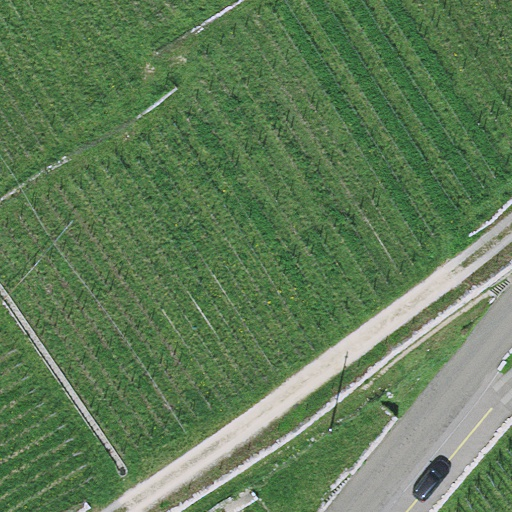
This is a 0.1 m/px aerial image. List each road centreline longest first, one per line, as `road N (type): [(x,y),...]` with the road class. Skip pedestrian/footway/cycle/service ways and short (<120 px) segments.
road 1 (track): [(511,229),(268,414),(121,511)]
road 2 (unclassified): [(355,511),(511,320)]
